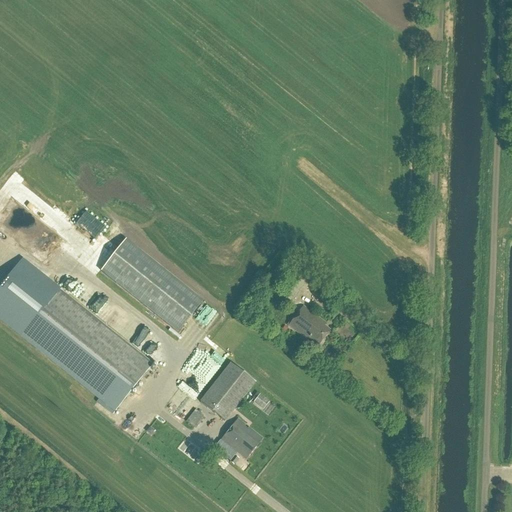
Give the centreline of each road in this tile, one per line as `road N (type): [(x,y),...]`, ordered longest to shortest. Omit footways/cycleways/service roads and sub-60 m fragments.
road 1 (unclassified): [(484,511),(502,0)]
road 2 (track): [(426,376),(439,0)]
road 3 (unclassified): [(420,511),(426,376)]
